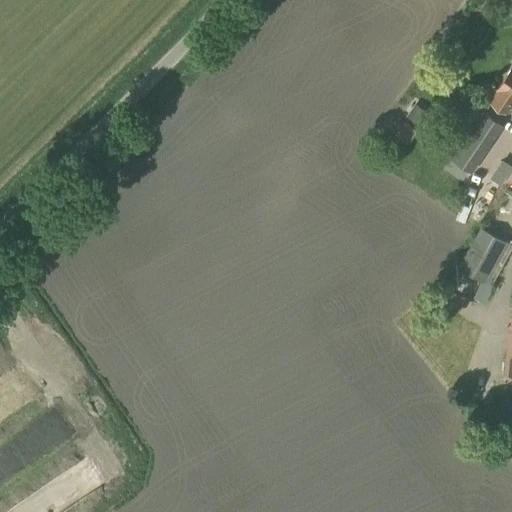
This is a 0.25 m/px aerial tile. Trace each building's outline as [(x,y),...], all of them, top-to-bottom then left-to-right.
[(511,66),(497,89),(498,89),(490,103),(507,114),(511,105),(511,66)] [(415,103),(406,116),(421,127),(430,113),(415,103)] [(472,174),(505,125),(483,109),(450,157),(472,174)] [(403,121),(393,134),(408,144),(417,131),(403,121)] [(501,186),(509,174),(511,169),(511,165),(502,160),(489,179),(501,186)] [(486,281),(507,241),(480,227),(459,267),(486,281)] [(482,279),(474,298),(486,303),(493,285),(485,281),(482,279)] [(1,511),(42,511),(100,479),(89,460),(1,511)] [(0,472),(0,478),(4,485),(18,476),(11,465),(0,472)]
